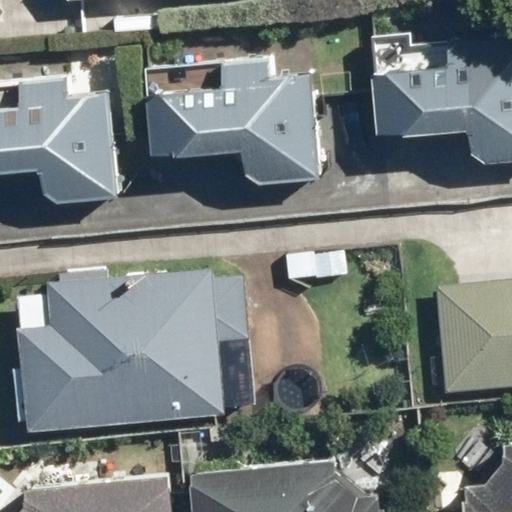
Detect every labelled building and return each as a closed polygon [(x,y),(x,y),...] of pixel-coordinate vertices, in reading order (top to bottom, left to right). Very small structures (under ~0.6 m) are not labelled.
[(377,68),(383,129),(474,121),(477,157),(511,153),(511,49),(503,50),(501,32),(454,37),(456,62),(377,68)] [(151,90),(156,150),(248,142),(251,178),(326,171),(317,68),(277,71),(275,54),(227,58),(229,83),(151,90)] [(0,104),(0,165),(46,161),(49,197),(124,190),(115,87),(75,90),(73,73),(26,77),(28,102),(0,104)] [(24,320),(32,423),(229,408),(224,337),(252,335),(247,271),(218,273),(218,263),(50,276),(54,318),(24,320)] [(511,275),(438,283),(448,389),(511,382),(511,275)] [(511,511),(511,433),(509,433),(510,447),(488,475),(472,476),(474,511),(511,511)] [(336,451),(196,464),(200,511),(391,511),(389,484),(368,486),(338,465),(336,451)] [(179,511),(176,467),(30,479),(31,492),(14,511),(179,511)]
